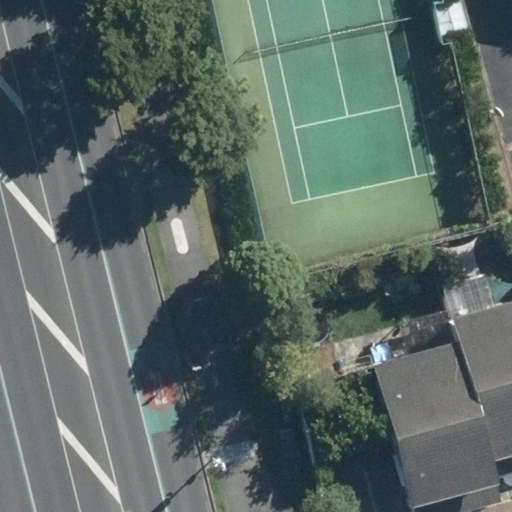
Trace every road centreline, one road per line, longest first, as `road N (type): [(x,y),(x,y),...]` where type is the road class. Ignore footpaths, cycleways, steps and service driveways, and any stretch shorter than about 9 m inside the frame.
road 1 (primary): [(48,0),(170,511)]
road 2 (primary): [(47,511),(0,327)]
